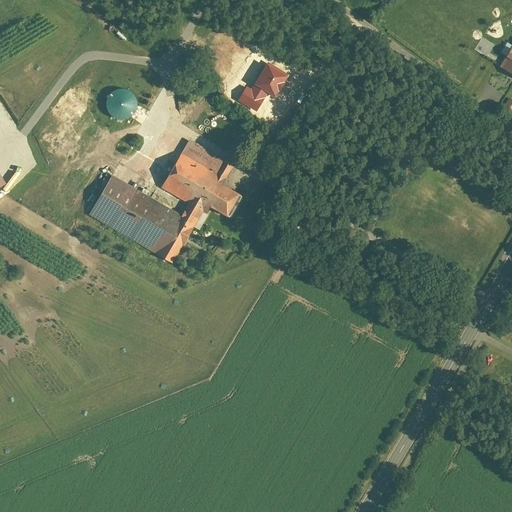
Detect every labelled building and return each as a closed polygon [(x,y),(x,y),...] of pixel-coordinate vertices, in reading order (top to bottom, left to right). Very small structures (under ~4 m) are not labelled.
[(511,38),(510,38),(493,66),(511,77),(511,38)] [(283,83),(287,76),(268,65),(252,92),(263,99),(267,92),(274,97),(279,90),(280,91),(284,84),(283,83)] [(109,104),(127,123),(147,104),(128,85),(109,104)] [(511,115),(511,113),(511,100),(507,98),(501,110),(511,115)] [(212,207),(232,218),(245,195),(228,186),(238,167),(192,141),(181,161),(165,190),(191,205),(184,219),(113,179),(92,216),(174,262),(203,210),(208,213),(212,207)]
